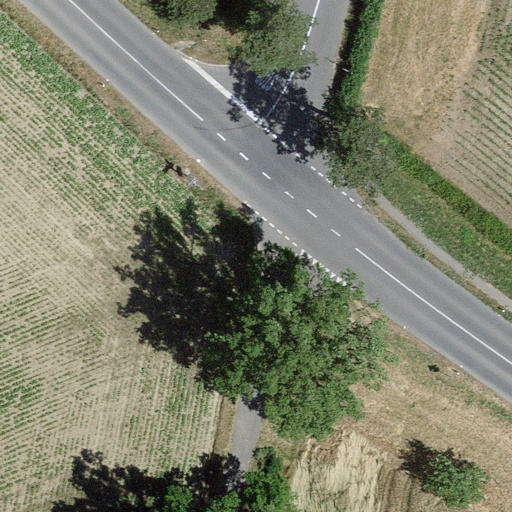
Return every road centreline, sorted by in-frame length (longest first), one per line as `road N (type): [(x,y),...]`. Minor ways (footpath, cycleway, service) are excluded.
road 1 (tertiary): [(239,150),(275,187),(511,361)]
road 2 (track): [(228,511),(275,187)]
road 3 (tertiary): [(84,0),(239,150)]
road 4 (tertiary): [(320,0),(290,87),(239,150)]
